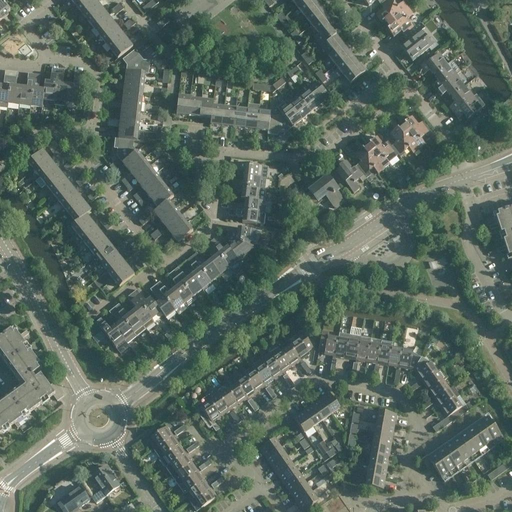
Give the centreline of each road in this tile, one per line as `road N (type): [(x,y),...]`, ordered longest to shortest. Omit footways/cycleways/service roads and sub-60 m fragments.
road 1 (tertiary): [(116,406),(345,245)]
road 2 (residential): [(224,448),(319,381),(398,395),(415,417),(410,447)]
road 3 (residential): [(221,161),(222,151),(321,159),(411,90)]
road 4 (residential): [(162,262),(71,133)]
road 5 (residential): [(511,317),(470,251),(464,180)]
road 6 (residential): [(162,262),(216,225),(221,161)]
road 7 (residential): [(71,133),(91,126),(97,76),(88,64),(49,59)]
